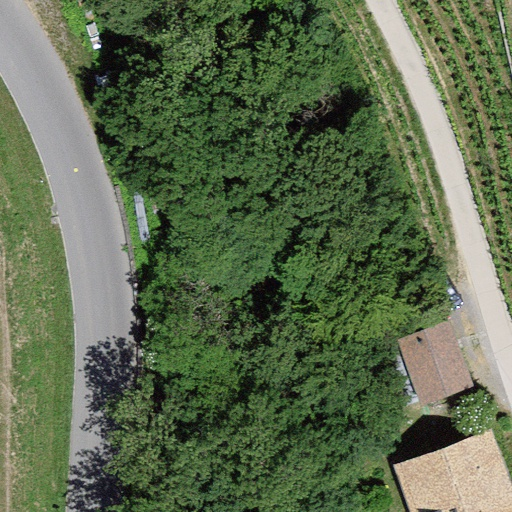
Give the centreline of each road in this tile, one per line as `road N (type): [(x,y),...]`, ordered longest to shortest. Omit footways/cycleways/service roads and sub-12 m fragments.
road 1 (tertiary): [(94,511),(101,310),(93,243),(47,96),(0,25)]
road 2 (track): [(377,0),(430,109),(511,363)]
